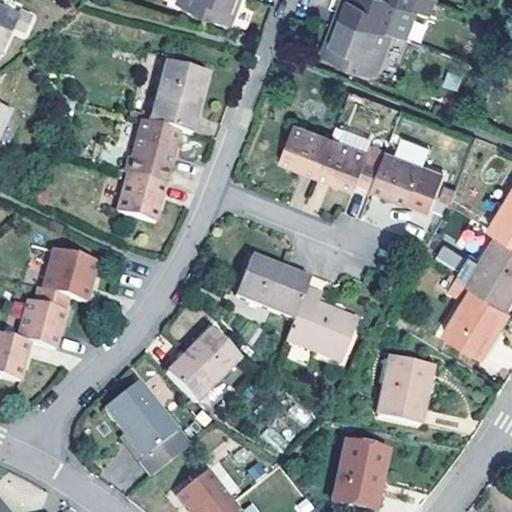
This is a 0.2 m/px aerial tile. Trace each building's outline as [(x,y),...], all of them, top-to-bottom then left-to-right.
[(241,0),(178,0),(178,2),(232,23),(241,0)] [(418,0),(342,0),(338,12),(392,33),(407,38),(417,10),(415,10),(418,0)] [(0,49),(0,50),(12,24),(23,30),(31,14),(18,8),(16,14),(0,7),(0,49)] [(392,33),(338,12),(322,56),(376,76),(392,33)] [(180,132),(190,135),(206,72),(164,62),(150,123),(180,132)] [(441,87),(457,92),(461,75),(446,71),(441,87)] [(140,160),(170,168),(180,132),(150,123),(142,121),(132,157),(140,160)] [(319,174),(331,140),(292,125),(280,160),(319,174)] [(380,159),(365,153),(331,140),(319,174),(352,187),(353,183),(369,189),(380,159)] [(380,159),(369,189),(427,211),(440,174),(383,152),(380,159)] [(165,184),(170,168),(140,160),(135,176),(165,184)] [(135,176),(128,174),(119,212),(155,222),(165,184),(135,176)] [(319,209),(326,185),(315,182),(308,206),(319,209)] [(511,192),(489,228),(499,234),(511,241),(511,192)] [(458,274),(456,276),(505,305),(511,293),(511,241),(499,234),(482,261),(470,254),(467,259),(435,240),(426,254),(458,274)] [(43,290),(68,296),(86,301),(96,263),(54,252),(43,290)] [(304,291),(308,281),(250,259),(236,295),(294,318),(304,291)] [(481,357),(510,308),(505,305),(456,276),(448,290),(465,300),(443,335),(481,357)] [(29,343),(54,350),(68,296),(43,290),(39,288),(34,303),(29,302),(18,340),(29,343)] [(294,318),(285,339),(343,361),(358,321),(316,304),(319,297),(304,291),(294,318)] [(209,329),(166,374),(197,403),(239,358),(209,329)] [(18,340),(0,335),(0,376),(18,382),(29,343),(18,340)] [(419,425),(431,365),(391,356),(378,417),(419,425)] [(189,447),(137,383),(103,409),(141,458),(137,461),(151,478),(189,447)] [(386,452),(347,443),(333,502),(373,511),(386,452)] [(189,511),(218,511),(230,502),(206,472),(175,495),(189,511)] [(238,511),(230,502),(218,511),(238,511)] [(245,511),(258,511),(253,503),(243,509),(245,511)]
